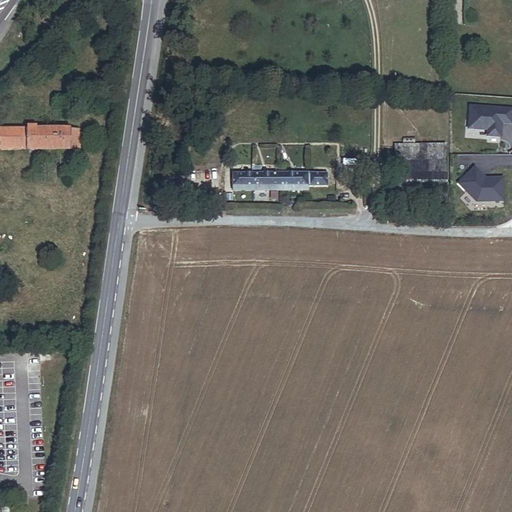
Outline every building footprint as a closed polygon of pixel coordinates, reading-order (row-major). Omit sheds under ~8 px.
[(511,122),(511,117),(511,108),(470,105),(469,127),(488,129),(488,135),(500,136),(502,122),(511,122)] [(0,151),(25,151),(25,130),(0,129),(0,151)] [(25,151),(77,151),(77,130),(25,130),(25,151)] [(446,168),(446,162),(446,146),(394,146),(395,169),(406,169),(446,168)] [(505,200),(504,178),(492,178),(492,180),(485,181),(485,177),(475,167),(460,183),(478,201),(505,200)] [(407,199),(446,198),(446,168),(406,169),(407,199)] [(395,199),(407,199),(406,169),(395,169),(395,199)] [(308,188),(327,188),(327,175),(233,175),(233,193),(308,193),(308,188)]
